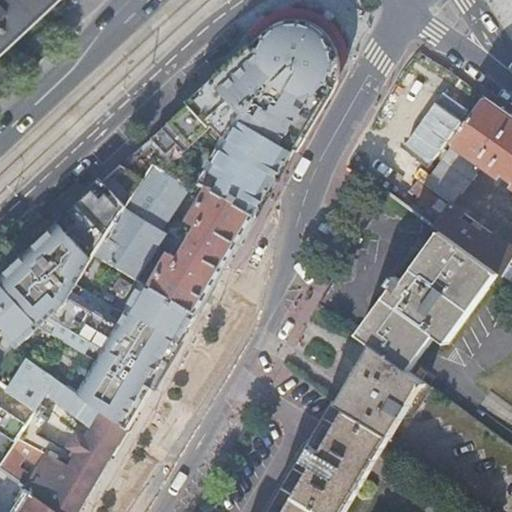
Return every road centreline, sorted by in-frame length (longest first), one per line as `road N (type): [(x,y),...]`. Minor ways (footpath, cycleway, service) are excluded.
road 1 (tertiary): [(126,511),(409,0)]
road 2 (residential): [(0,228),(190,51),(259,0)]
road 3 (primary): [(144,0),(0,136)]
